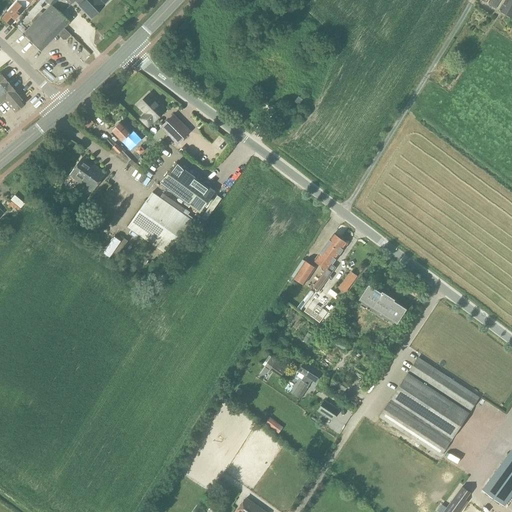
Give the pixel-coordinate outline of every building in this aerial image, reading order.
[(39,0),(15,0),(14,1),(23,9),(31,0),(35,0),(38,2),(39,0)] [(91,18),(103,6),(103,5),(108,0),(75,0),(74,1),(91,18)] [(480,0),(495,9),(500,0),(480,0)] [(511,18),(511,0),(505,0),(499,11),(511,18)] [(9,25),(23,9),(14,1),(6,11),(8,12),(2,19),(9,25)] [(50,5),(22,34),(40,52),(57,35),(64,42),(70,35),(63,28),(69,23),(50,5)] [(55,64),(62,61),(58,53),(51,57),(55,64)] [(0,104),(5,101),(15,112),(25,104),(15,92),(0,73),(0,104)] [(148,126),(164,111),(149,96),(139,106),(147,114),(141,119),(148,126)] [(178,144),(190,132),(173,116),(162,128),(178,144)] [(92,119),(83,127),(86,130),(95,122),(92,119)] [(131,133),(121,122),(113,130),(123,141),(131,133)] [(116,144),(109,136),(101,144),(110,150),(116,144)] [(131,159),(116,144),(110,150),(117,155),(128,163),(131,159)] [(98,185),(106,174),(83,158),(70,176),(93,193),(98,185)] [(184,169),(178,164),(178,165),(176,163),(166,177),(165,176),(161,182),(162,183),(160,185),(200,213),(216,192),(184,169)] [(172,258),(196,224),(152,193),(128,227),(172,258)] [(91,195),(87,200),(95,205),(98,200),(91,195)] [(6,201),(16,209),(20,204),(10,196),(6,201)] [(320,265),(340,239),(334,234),(322,249),(323,249),(314,261),(320,265)] [(340,239),(320,265),(326,269),(313,287),(317,291),(334,268),(331,266),(336,259),(347,244),(340,239)] [(313,266),(303,260),(293,276),(295,277),(301,281),(303,282),(313,266)] [(295,277),(291,284),(298,287),(301,281),(295,277)] [(344,279),(338,288),(345,293),(351,283),(344,279)] [(361,300),(398,323),(407,308),(395,302),(396,301),(383,293),(383,294),(370,286),(361,300)] [(288,304),(293,308),(299,299),(294,295),(288,304)] [(309,296),(300,309),(315,321),(325,309),(309,296)] [(344,350),(350,342),(338,335),(333,343),(344,350)] [(284,379),(289,371),(271,358),(265,367),(270,370),(284,379)] [(441,457),(479,398),(418,358),(379,417),(441,457)] [(315,382),(321,373),(305,362),(303,364),(301,364),(299,367),(300,370),(299,372),(305,376),(293,394),(301,399),(312,381),(315,382)] [(343,394),(350,382),(337,374),(330,386),(343,394)] [(332,420),(338,410),(324,401),(318,411),(332,420)] [(267,417),(262,423),(276,434),(281,427),(267,417)] [(511,494),(511,446),(482,489),(504,506),(511,494)] [(455,511),(470,493),(461,487),(442,511),(455,511)] [(265,511),(247,498),(237,511),(265,511)]
